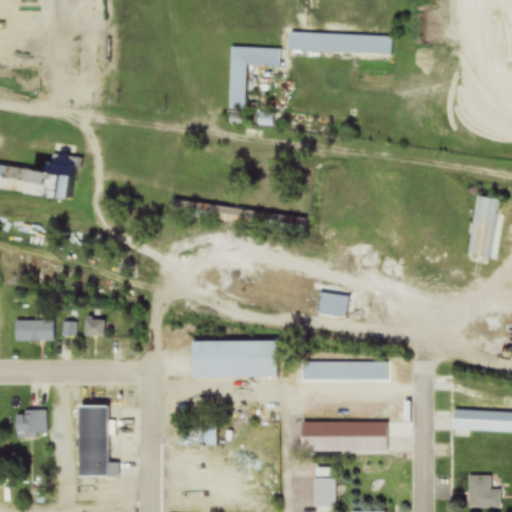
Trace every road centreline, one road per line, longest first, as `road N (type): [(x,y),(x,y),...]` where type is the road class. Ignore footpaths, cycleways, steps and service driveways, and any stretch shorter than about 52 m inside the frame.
road 1 (residential): [(0,101),(511,177)]
road 2 (residential): [(153,375),(169,283),(199,248),(427,289)]
road 3 (residential): [(425,511),(427,289)]
road 4 (residential): [(153,375),(0,372)]
road 5 (residential): [(151,508),(0,510)]
road 6 (residential): [(150,511),(153,375)]
